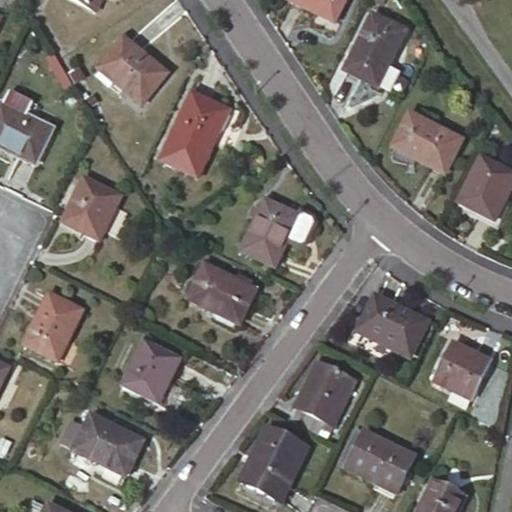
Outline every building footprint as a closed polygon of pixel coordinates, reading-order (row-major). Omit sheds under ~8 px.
[(68,0),(95,13),(101,0),(68,0)] [(334,24),(345,0),(286,0),(285,3),(334,24)] [(377,89),(404,34),(372,17),(344,72),(377,89)] [(141,107),(166,75),(123,40),(97,71),(141,107)] [(212,140),(225,112),(191,96),(160,162),(197,180),(215,142),(212,140)] [(0,143),(13,149),(10,155),(35,166),(51,132),(2,107),(0,110),(0,143)] [(445,176),(461,143),(409,116),(392,149),(445,176)] [(0,149),(10,155),(13,149),(0,143),(0,149)] [(495,223),(511,188),(511,176),(480,160),(457,205),(495,223)] [(99,243),(121,198),(83,180),(61,225),(99,243)] [(287,243),(299,217),(297,217),(264,201),(240,253),(275,269),(287,243)] [(299,217),(287,243),(299,248),(305,246),(315,224),(313,218),(299,212),(297,217),(299,217)] [(239,326),(255,292),(203,267),(187,301),(239,326)] [(57,364),(82,313),(48,296),(23,347),(57,364)] [(409,359),(426,325),(374,299),(358,333),(409,359)] [(158,406),(180,361),(143,343),(121,388),(158,406)] [(471,402),(489,364),(452,345),(449,351),(443,348),(435,365),(440,368),(434,383),(471,402)] [(287,424),(317,439),(324,425),(332,429),(355,384),(319,366),(305,394),(302,393),(287,424)] [(73,452),(90,417),(76,411),(59,446),(73,452)] [(125,477),(142,442),(90,417),(73,452),(125,477)] [(280,504),(306,450),(266,430),(239,484),(280,504)] [(396,496),(414,458),(364,433),(345,471),(396,496)] [(456,511),(464,498),(433,483),(419,511),(456,511)]
